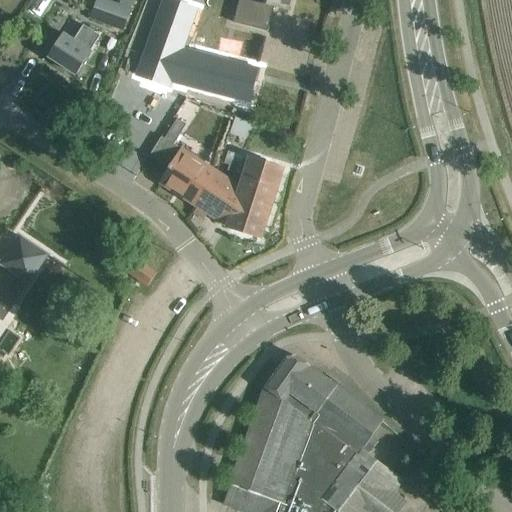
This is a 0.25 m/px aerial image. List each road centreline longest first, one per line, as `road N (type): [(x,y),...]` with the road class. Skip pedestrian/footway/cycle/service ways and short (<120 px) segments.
road 1 (unclassified): [(219,286),(151,210),(0,108)]
road 2 (residential): [(348,17),(306,215),(322,285)]
road 3 (tertiary): [(437,232),(456,181),(417,0)]
road 4 (unclassified): [(345,334),(505,511)]
road 5 (tertiary): [(172,511),(184,401),(247,323)]
road 6 (tertiary): [(322,285),(411,252),(437,232)]
